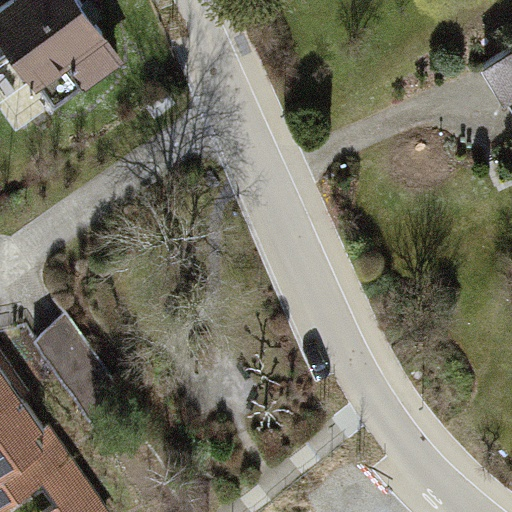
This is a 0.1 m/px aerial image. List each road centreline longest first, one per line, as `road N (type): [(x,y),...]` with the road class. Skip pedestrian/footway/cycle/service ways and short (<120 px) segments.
road 1 (residential): [(241,115),(373,397),(467,511)]
road 2 (residential): [(241,115),(45,241),(0,255)]
road 3 (residential): [(193,0),(241,115)]
